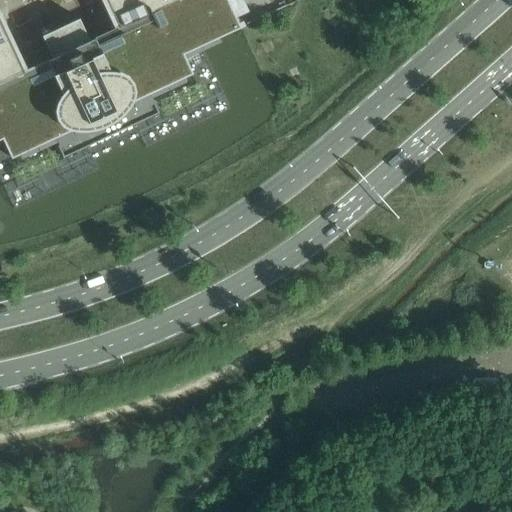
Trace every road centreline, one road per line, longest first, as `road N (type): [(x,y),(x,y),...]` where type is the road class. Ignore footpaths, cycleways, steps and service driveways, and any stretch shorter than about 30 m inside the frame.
road 1 (primary): [(0,376),(160,328),(266,271),(328,227),(511,65)]
road 2 (primary): [(496,0),(255,209),(136,274),(0,317)]
